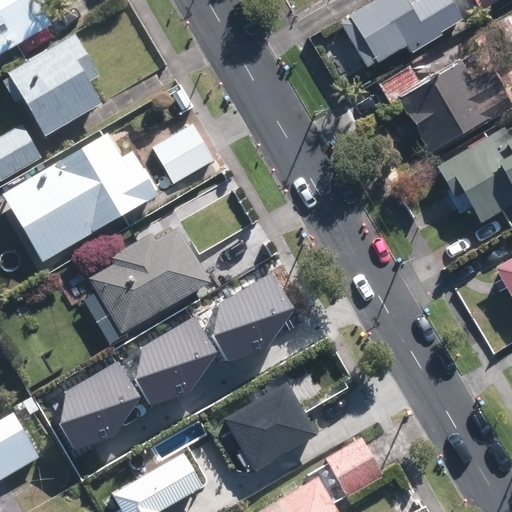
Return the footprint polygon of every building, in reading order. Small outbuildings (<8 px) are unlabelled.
[(40,0),(0,0),(0,51),(53,25),(40,0)] [(443,0),(458,23),(493,0),(443,0)] [(374,6),(324,42),(351,79),(401,44),(374,6)] [(511,26),(505,17),(459,52),(479,77),(511,50),(511,26)] [(61,46),(0,81),(0,96),(27,141),(94,102),(61,46)] [(437,78),(378,111),(409,165),(488,121),(473,95),(453,107),(437,78)] [(99,138),(0,196),(0,230),(25,272),(192,175),(167,134),(115,164),(99,138)] [(511,136),(424,188),(448,227),(511,189),(511,136)] [(0,144),(0,169),(12,160),(0,144)] [(115,264),(90,278),(123,335),(214,282),(180,225),(156,239),(152,233),(111,257),(115,264)] [(511,258),(475,278),(506,336),(511,332),(511,258)] [(227,360),(269,347),(295,307),(273,271),(220,302),(213,334),(227,360)] [(149,405),(191,392),(217,352),(195,316),(142,347),(135,380),(149,405)] [(73,450),(114,437),(141,397),(118,361),(65,392),(59,424),(73,450)] [(288,382),(225,419),(257,471),(319,434),(288,382)] [(0,416),(0,475),(26,461),(0,416)] [(340,449),(307,470),(330,504),(362,484),(340,449)] [(159,511),(204,487),(184,453),(112,494),(121,509),(115,511),(159,511)] [(304,511),(292,492),(258,511),(304,511)]
